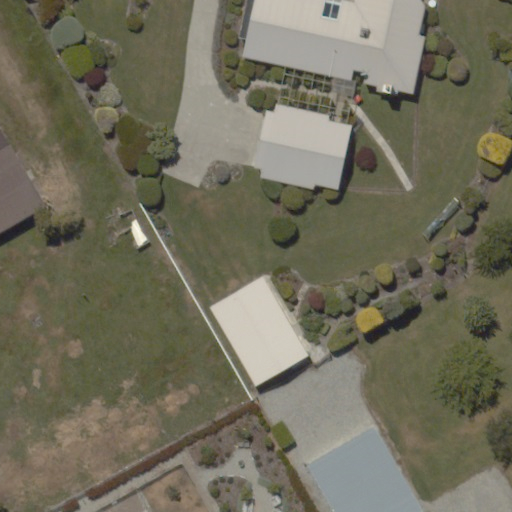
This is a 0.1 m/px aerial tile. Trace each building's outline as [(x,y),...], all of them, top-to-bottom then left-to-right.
[(357,113),(360,91),(410,98),(424,0),(252,0),(242,74),(325,86),(321,107),(357,113)] [(347,129),(266,109),(247,189),(328,209),(347,129)] [(0,160),(0,243),(34,225),(0,160)] [(295,380),(321,365),(268,275),(199,316),(264,425),(307,400),(295,380)] [(421,511),(380,439),(304,483),(320,511),(421,511)]
